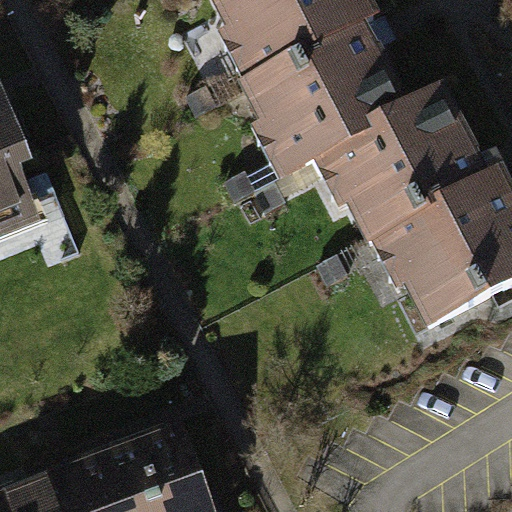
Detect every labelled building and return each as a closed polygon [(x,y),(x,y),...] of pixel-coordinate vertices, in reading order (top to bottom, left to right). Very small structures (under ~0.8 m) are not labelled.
[(309,169),(407,118),(366,39),(345,0),(198,0),(291,178),(309,169)] [(0,244),(79,214),(27,84),(0,94),(0,244)] [(206,88),(187,99),(197,118),(217,108),(206,88)] [(511,257),(468,175),(431,105),(407,118),(309,169),(406,352),(511,296),(511,257)] [(245,173),(225,183),(235,203),(255,192),(245,173)] [(276,184),(256,195),(266,214),(286,204),(276,184)] [(338,257),(318,267),(319,270),(328,287),(348,276),(338,257)] [(217,511),(183,425),(0,497),(0,511),(217,511)]
